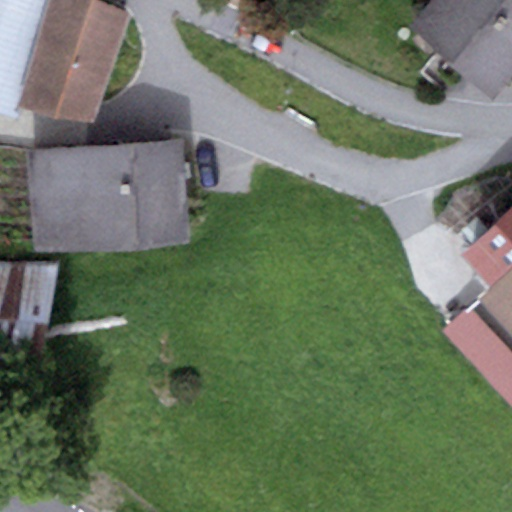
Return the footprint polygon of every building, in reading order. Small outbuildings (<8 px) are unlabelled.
[(36,34),(49,0),(0,0),(0,95),(10,100),(36,34)] [(126,6),(114,0),(49,0),(36,34),(52,42),(34,87),(90,99),(126,6)] [(475,46),(499,68),(511,52),(511,0),(434,0),(423,13),(469,53),(475,46)] [(173,135),(37,143),(44,224),(98,224),(98,233),(180,226),(173,135)] [(503,270),(492,279),(511,301),(511,200),(473,236),(503,270)] [(0,262),(0,343),(34,351),(52,260),(0,262)] [(511,383),(511,345),(470,300),(451,318),(511,383)]
